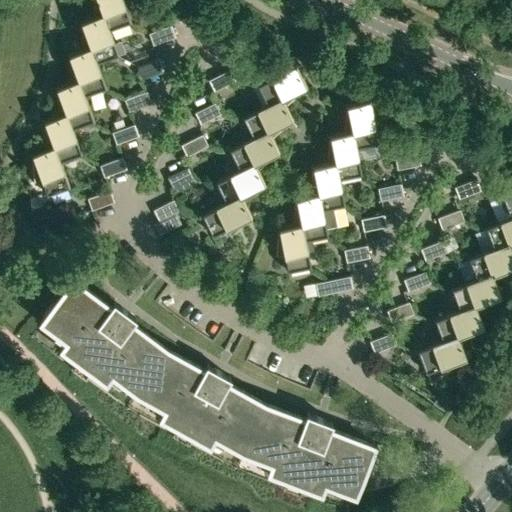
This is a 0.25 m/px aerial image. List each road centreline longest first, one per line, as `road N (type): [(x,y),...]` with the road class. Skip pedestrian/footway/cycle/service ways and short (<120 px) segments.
road 1 (residential): [(343,369),(455,156),(447,147),(433,152),(324,358)]
road 2 (residential): [(138,233),(125,202),(169,81),(191,35),(209,37),(213,61)]
road 3 (residential): [(324,358),(180,283),(138,233)]
road 4 (tertiary): [(511,88),(323,0)]
road 5 (residential): [(503,480),(343,369)]
road 6 (residential): [(213,61),(138,233)]
